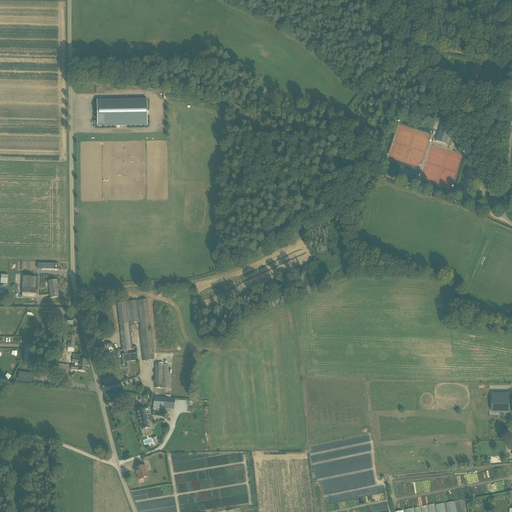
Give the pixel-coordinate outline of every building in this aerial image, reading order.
[(97,101),(97,127),(147,126),(147,100),(97,101)] [(445,132),(447,125),(442,123),(436,141),(446,145),(449,138),(451,139),(452,135),(450,134),(450,133),(445,132)] [(22,298),(35,298),(38,295),(39,278),(38,278),(23,277),(22,293),(22,298)] [(51,299),(58,298),(57,290),(58,290),(57,281),(48,282),(51,299)] [(127,362),(138,361),(137,354),(128,355),(127,350),(133,350),(130,327),(132,327),(131,324),(139,323),(143,361),(154,360),(147,300),(117,303),(118,316),(119,316),(122,351),(123,351),(124,355),(122,355),(122,366),(127,365),(127,362)] [(67,348),(74,349),(75,337),(68,336),(68,337),(64,337),(63,347),(67,348)] [(86,361),(79,360),(72,358),(72,363),(79,364),(78,366),(71,365),(71,370),(84,372),(86,361)] [(163,388),(164,369),(167,369),(167,365),(155,364),(155,388),(163,388)] [(18,373),(17,380),(29,382),(30,374),(18,373)] [(492,394),(492,413),(509,413),(509,394),(492,394)] [(154,396),(153,409),(174,411),(175,398),(154,396)] [(145,409),(137,411),(141,426),(142,430),(150,428),(149,424),(147,417),(151,415),(150,408),(149,408),(145,409)] [(241,462),(241,457),(210,462),(211,467),(241,462)] [(242,465),(211,470),(212,474),(242,469),(242,465)] [(139,480),(147,477),(145,472),(146,471),(145,466),(135,469),(139,480)] [(207,475),(207,470),(176,475),(177,480),(207,475)] [(172,495),(171,490),(138,495),(139,500),(172,495)] [(172,498),(140,503),(140,507),(172,502),(172,498)] [(475,507),(478,502),(473,498),(470,503),(475,507)] [(455,511),(454,502),(445,503),(446,511),(455,511)]
